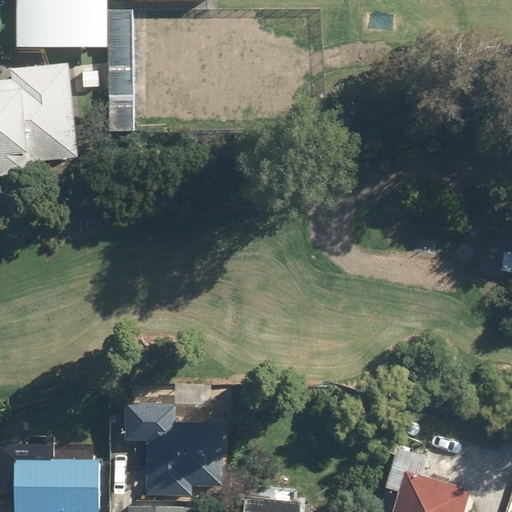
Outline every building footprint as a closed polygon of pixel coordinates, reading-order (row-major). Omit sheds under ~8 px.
[(206,16),(206,0),(137,0),(137,16),(206,16)] [(133,131),(134,11),(102,10),(102,45),(111,46),(110,131),(133,131)] [(194,25),(150,24),(150,101),(276,101),(276,59),(194,58),(194,25)] [(0,78),(0,182),(100,173),(90,70),(0,78)] [(511,252),(504,251),(501,270),(511,272),(511,252)] [(223,484),(225,424),(178,422),(179,397),(126,395),(124,436),(151,437),(149,495),(191,496),(191,483),(223,484)] [(464,511),(471,490),(423,476),(429,457),(400,449),(387,492),(398,495),(393,511),(464,511)] [(99,511),(102,461),(15,457),(12,510),(42,511),(92,511),(93,511),(98,511),(99,511)] [(300,511),(302,502),(242,496),(240,511),(300,511)]
